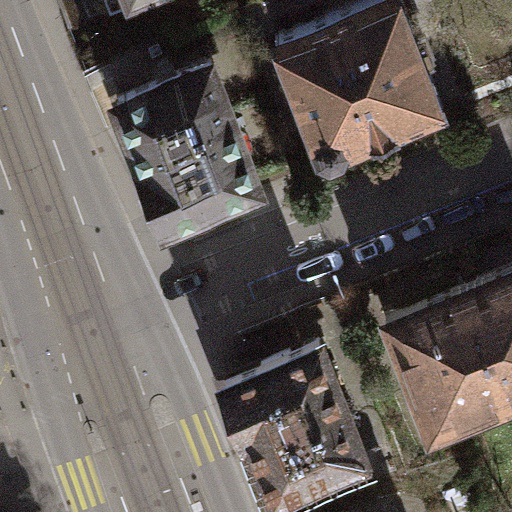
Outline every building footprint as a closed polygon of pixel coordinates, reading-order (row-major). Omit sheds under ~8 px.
[(80,0),(87,16),(124,0),(80,0)] [(355,0),(272,33),(319,153),(442,104),(400,0),(355,0)] [(118,91),(164,212),(256,177),(210,56),(118,91)] [(511,261),(379,313),(429,441),(511,408),(511,261)] [(268,511),(270,511),(379,469),(325,332),(214,376),(268,511)]
